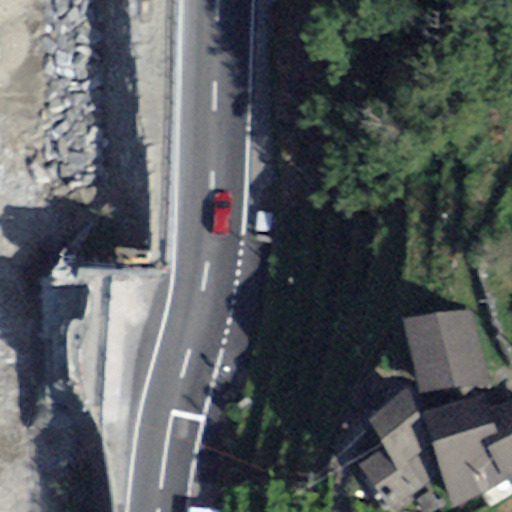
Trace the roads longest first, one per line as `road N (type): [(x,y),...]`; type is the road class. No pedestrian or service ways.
road 1 (secondary): [(128,376),(184,330),(227,243),(239,0)]
road 2 (secondary): [(155,511),(145,405),(128,376)]
